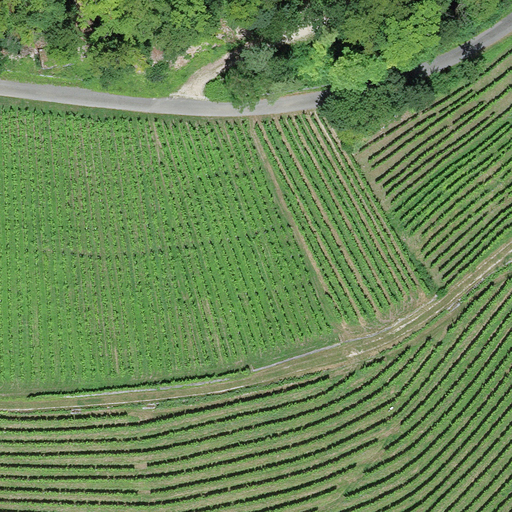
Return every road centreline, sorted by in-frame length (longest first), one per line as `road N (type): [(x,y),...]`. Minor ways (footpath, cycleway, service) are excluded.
road 1 (track): [(0,406),(170,393),(331,357),(388,338),(430,312),(511,242)]
road 2 (track): [(511,19),(453,56),(358,91),(277,107),(183,107),(0,89)]
road 3 (track): [(183,107),(209,70),(300,42),(353,0)]
